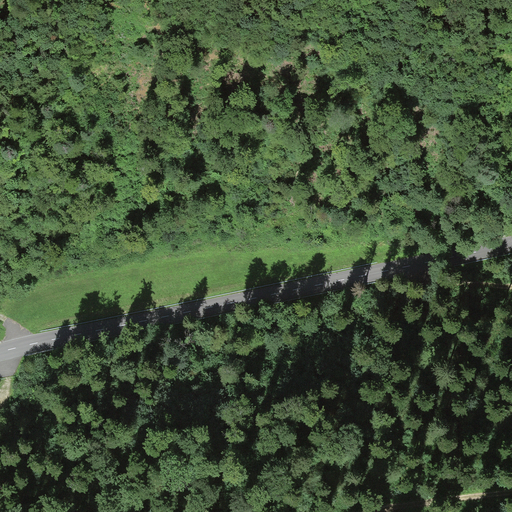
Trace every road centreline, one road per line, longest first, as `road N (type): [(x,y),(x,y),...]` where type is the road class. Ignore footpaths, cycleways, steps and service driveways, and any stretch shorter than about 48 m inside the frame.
road 1 (tertiary): [(0,353),(511,244)]
road 2 (track): [(97,333),(327,201),(511,166)]
road 3 (track): [(511,179),(296,96),(117,0)]
road 4 (track): [(0,140),(149,163),(282,220)]
road 5 (track): [(368,511),(511,489)]
